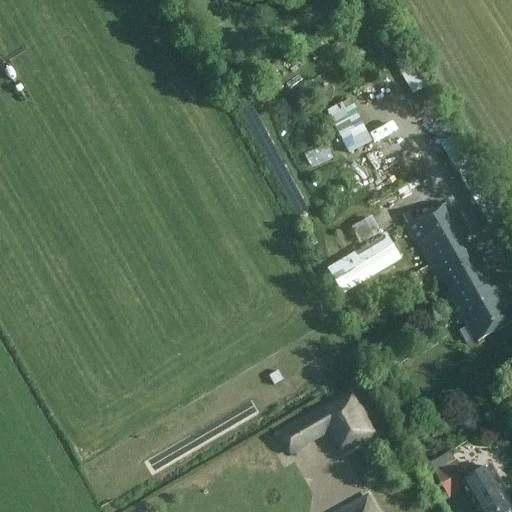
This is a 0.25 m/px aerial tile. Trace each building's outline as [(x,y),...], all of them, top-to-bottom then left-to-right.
[(511,226),(483,175),(463,186),(500,252),(511,245),(511,226)] [(477,343),(511,323),(511,313),(475,247),(469,251),(452,222),(457,219),(449,204),(407,228),(438,285),(444,282),(450,294),(445,298),(460,325),(465,323),(477,343)] [(337,238),(346,255),(380,237),(371,221),(337,238)] [(363,286),(394,267),(378,242),(348,261),(363,286)] [(348,261),(328,273),(344,298),(363,286),(348,261)] [(354,392),(319,412),(343,454),(378,434),(354,392)] [(511,511),(511,505),(499,483),(490,468),(466,482),(455,461),(428,476),(443,504),(463,493),(474,511),(511,511)] [(375,511),(373,508),(367,497),(340,511),(375,511)]
